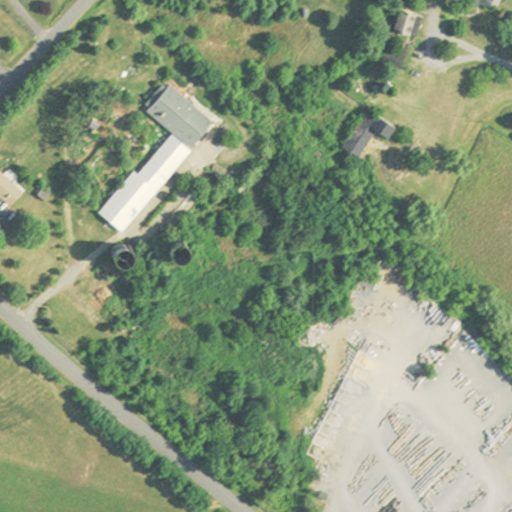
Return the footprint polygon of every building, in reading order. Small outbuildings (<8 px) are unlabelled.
[(421,15),(405,11),(400,31),(416,35),(421,15)] [(191,147),(146,110),(150,106),(146,102),(162,83),(167,87),(170,84),(213,120),(191,147)] [(361,159),(376,132),(393,141),(402,126),(367,107),(343,149),(361,159)] [(100,212),(124,232),(192,149),(172,133),(140,173),(135,169),(100,212)] [(0,195),(10,205),(23,191),(0,170),(0,195)] [(190,248),(189,245),(187,242),(184,240),(181,239),(178,239),(174,240),(172,242),(170,245),(169,248),(169,252),(171,255),(173,257),(176,259),(180,260),(183,259),(186,257),(188,255),(190,252),(190,248)] [(133,250),(131,247),(129,245),(126,244),(123,244),(120,245),(117,246),(116,249),(114,252),(114,255),(116,258),(118,260),(120,262),(124,263),(127,262),(130,261),(132,258),(133,256),(133,253),(133,250)]
